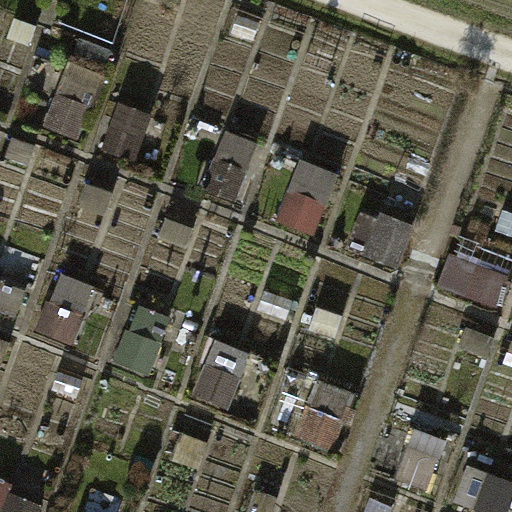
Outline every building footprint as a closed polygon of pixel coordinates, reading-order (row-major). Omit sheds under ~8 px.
[(107,103),(112,84),(69,72),(52,136),(146,161),(158,117),(107,103)] [(282,222),(320,238),(345,180),(307,164),(282,222)] [(376,264),(405,270),(413,231),(384,225),(376,264)] [(79,346),(99,291),(63,278),(44,333),(79,346)] [(158,373),(167,317),(136,312),(126,368),(158,373)] [(236,411),(258,358),(224,344),(202,397),(236,411)] [(475,511),(511,511),(511,487),(475,472),(461,506),(475,511)]
